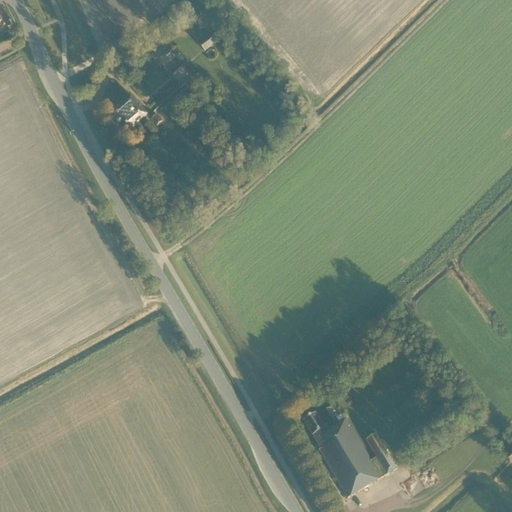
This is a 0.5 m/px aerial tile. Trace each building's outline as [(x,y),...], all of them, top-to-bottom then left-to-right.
[(0,31),(11,26),(2,10),(0,10),(0,31)] [(199,43),(205,52),(229,35),(222,26),(199,43)] [(110,114),(126,133),(147,115),(131,96),(110,114)] [(162,122),(157,116),(151,120),(157,127),(162,122)] [(321,449),(320,450),(348,499),(397,470),(376,435),(367,440),(377,458),(372,461),(348,420),(326,431),(316,413),(304,420),(321,449)] [(511,444),(502,454),(510,463),(511,461),(511,444)]
